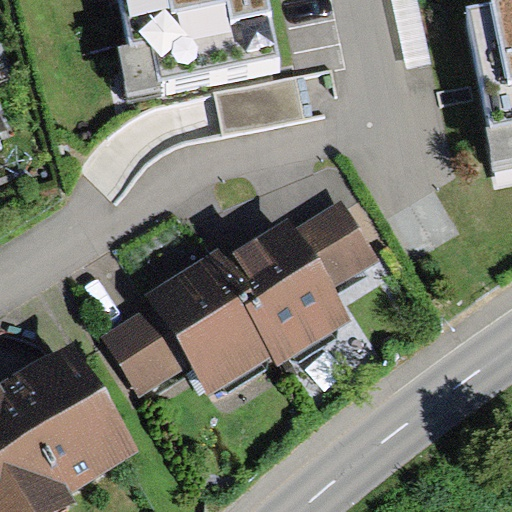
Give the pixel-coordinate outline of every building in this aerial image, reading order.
[(262,0),(122,0),(132,59),(119,59),(128,105),(161,98),(160,93),(277,68),(262,0)] [(511,11),(466,21),(494,141),(488,140),(493,174),(511,169),(511,11)] [(0,115),(0,138),(8,135),(0,115)] [(355,323),(290,220),(228,259),(223,251),(148,298),(153,306),(109,333),(147,393),(187,368),(206,399),(271,359),(278,371),(355,323)] [(67,339),(0,380),(0,511),(45,511),(139,454),(67,339)] [(181,441),(206,414),(174,385),(149,412),(181,441)]
